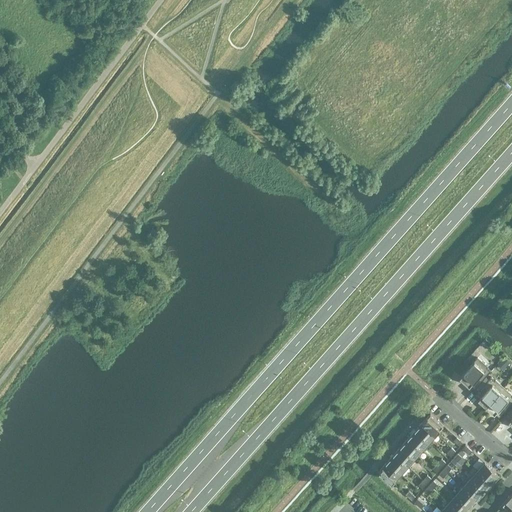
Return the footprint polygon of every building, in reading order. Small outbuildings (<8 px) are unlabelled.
[(499,362),(503,367),(510,361),(506,356),(499,362)] [(467,383),(474,389),(491,370),(487,367),(487,366),(478,357),(460,377),(467,383)] [(481,402),(486,406),(504,387),(496,380),(495,380),(491,377),(475,395),(482,401),(481,402)] [(504,387),(486,406),(492,411),(492,410),(499,417),(511,402),(511,395),(511,394),(504,387)] [(436,433),(443,425),(431,413),(423,421),(436,433)] [(436,433),(423,421),(416,430),(429,441),(436,433)] [(429,441),(416,430),(409,438),(421,449),(429,441)] [(463,442),(457,437),(454,440),(460,446),(463,442)] [(421,449),(409,438),(401,446),(414,457),(421,449)] [(469,454),(472,451),(472,450),(466,444),(462,448),(469,454)] [(414,457),(401,446),(394,454),(407,465),(414,457)] [(456,451),(452,447),(447,452),(451,456),(456,451)] [(462,456),(458,453),(454,458),(458,461),(462,456)] [(407,465),(394,454),(387,462),(400,473),(407,465)] [(441,467),(446,462),(442,458),(437,463),(441,467)] [(379,470),(392,482),(400,473),(387,462),(379,470)] [(498,474),(485,462),(478,471),(491,482),(498,474)] [(439,470),(441,467),(437,463),(433,468),(437,472),(439,470)] [(452,468),(448,464),(444,469),(448,472),(452,468)] [(443,478),(448,472),(444,469),(439,474),(443,478)] [(478,471),(471,479),(484,490),(491,482),(478,471)] [(427,483),(431,478),(427,474),(423,479),(427,483)] [(424,486),(427,483),(423,479),(419,485),(423,488),(424,486)] [(471,479),(463,487),(476,498),(484,490),(471,479)] [(438,483),(434,480),(429,485),(433,488),(438,483)] [(429,493),(433,488),(429,485),(425,490),(429,493)] [(463,487),(456,495),(469,506),(476,498),(463,487)] [(409,490),(406,493),(406,494),(412,499),(415,496),(409,490)] [(511,511),(511,492),(500,507),(505,511),(511,511)] [(464,511),(469,506),(456,495),(449,503),(459,511),(464,511)] [(414,501),(421,507),(424,504),(418,498),(414,501)] [(459,511),(449,503),(442,511),(443,511),(459,511)]
